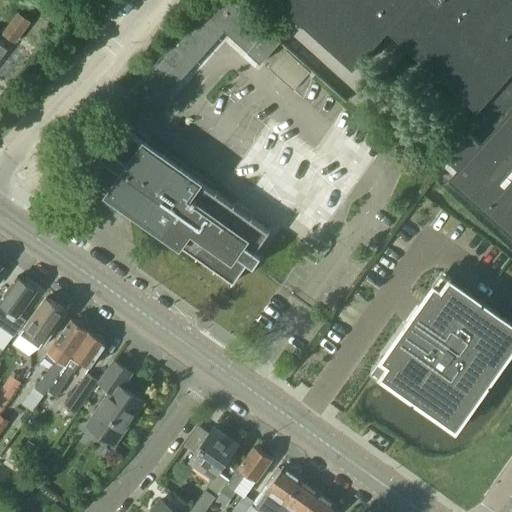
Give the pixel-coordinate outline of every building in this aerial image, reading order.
[(150,112),(223,30),(260,62),(279,41),(233,0),(210,0),(128,92),(150,112)] [(511,0),(275,0),(352,68),(387,29),(477,109),(485,116),(471,133),(469,131),(446,156),(459,167),(452,176),(511,229),(511,0)] [(15,43),(30,21),(14,11),(0,32),(15,43)] [(42,13),(15,43),(25,51),(52,22),(42,13)] [(126,130),(91,180),(115,197),(111,202),(118,207),(121,202),(233,281),(269,230),(126,130)] [(380,356),(369,371),(379,379),(381,375),(382,376),(447,421),(446,421),(447,422),(445,425),(455,432),(466,417),(464,416),(464,415),(464,414),(487,382),(488,382),(488,381),(488,380),(511,346),(511,324),(482,303),(481,302),(481,303),(479,301),(450,280),(449,279),(449,280),(441,274),(433,286),(432,287),(430,289),(425,297),(407,323),(406,323),(406,324),(405,326),(382,357),(380,356)] [(19,314),(36,290),(16,276),(0,298),(0,324),(14,334),(25,319),(19,314)] [(37,347),(64,310),(45,297),(18,334),(37,347)] [(71,318),(54,342),(43,357),(52,362),(34,388),(42,394),(46,389),(88,329),(82,326),(82,323),(77,319),(74,320),(71,318)] [(94,334),(88,329),(46,389),(55,395),(79,360),(89,367),(106,343),(103,341),(103,338),(98,334),(94,334)] [(114,445),(143,403),(121,387),(131,373),(113,361),(98,382),(109,390),(85,425),(114,445)] [(73,413),(96,380),(86,373),(63,406),(73,413)] [(0,432),(8,421),(0,414),(0,432)] [(214,476),(238,443),(213,426),(190,458),(214,476)] [(221,508),(246,473),(256,480),(271,458),(254,445),(213,502),(221,508)] [(261,511),(276,511),(300,479),(282,466),(254,507),(261,511)] [(301,511),(317,491),(300,479),(276,511),(301,511)] [(204,511),(215,496),(205,489),(193,505),(204,511)] [(328,511),(334,503),(317,491),(301,511),(328,511)] [(243,511),(252,501),(242,494),(229,511),(243,511)] [(177,511),(160,500),(151,511),(177,511)]
